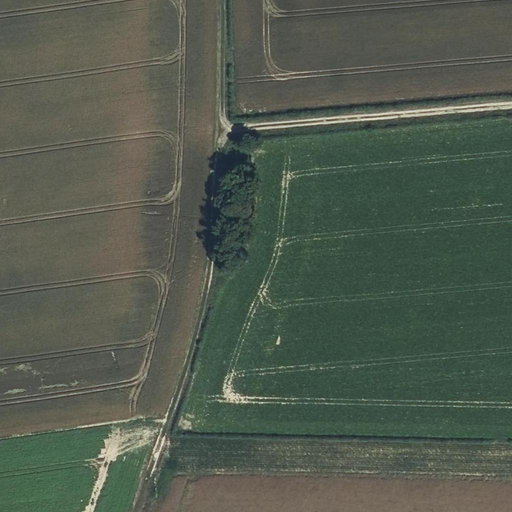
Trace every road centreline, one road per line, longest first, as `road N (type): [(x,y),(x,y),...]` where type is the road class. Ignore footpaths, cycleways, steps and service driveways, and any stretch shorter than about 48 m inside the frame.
road 1 (track): [(135,511),(200,314),(223,127),(511,104)]
road 2 (track): [(223,127),(220,0)]
